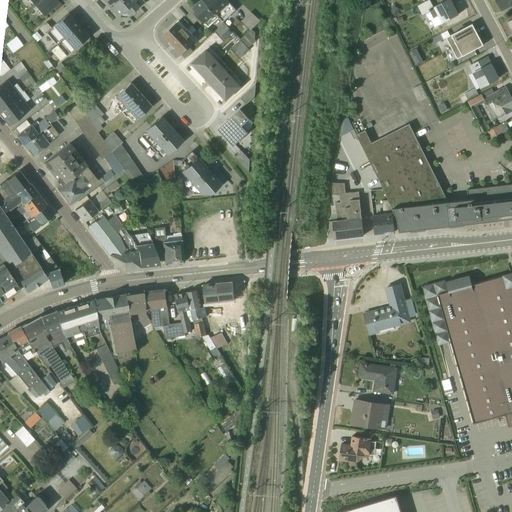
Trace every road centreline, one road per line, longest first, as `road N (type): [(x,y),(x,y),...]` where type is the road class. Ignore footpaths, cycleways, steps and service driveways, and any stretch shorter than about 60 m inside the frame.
road 1 (tertiary): [(338,257),(309,511)]
road 2 (primary): [(113,284),(338,257)]
road 3 (residential): [(123,48),(189,121),(205,108),(142,33)]
road 4 (residential): [(113,284),(0,132)]
road 5 (primary): [(338,257),(511,240)]
road 6 (primary): [(0,323),(56,297),(113,284)]
